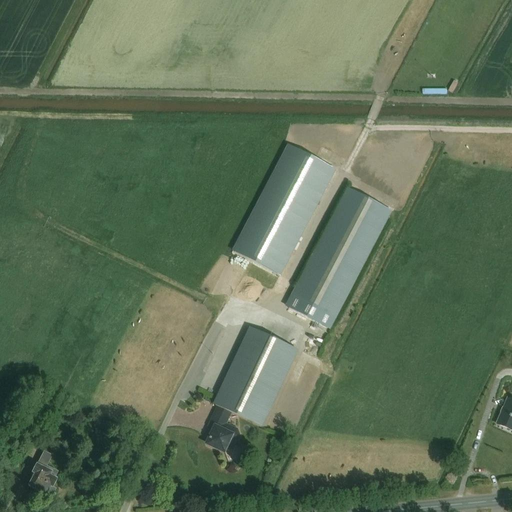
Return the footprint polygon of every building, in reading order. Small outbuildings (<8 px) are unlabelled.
[(453,80),(447,91),(453,94),(459,83),(453,80)] [(348,189),(286,308),(331,331),(392,212),(348,189)] [(253,329),(216,406),(217,407),(233,414),(258,426),(295,350),(253,329)] [(511,401),(508,400),(497,425),(511,432),(511,401)] [(208,426),(209,429),(210,433),(206,446),(226,455),(228,450),(231,450),(235,448),(241,436),(238,430),(227,424),(233,414),(217,407),(208,426)] [(54,479),(57,472),(47,467),(52,457),(42,452),(31,474),(34,476),(28,488),(46,497),(47,495),(51,498),(55,490),(53,489),(57,480),(54,479)]
